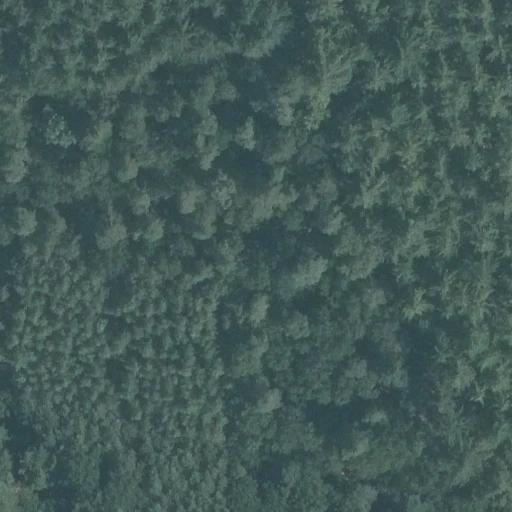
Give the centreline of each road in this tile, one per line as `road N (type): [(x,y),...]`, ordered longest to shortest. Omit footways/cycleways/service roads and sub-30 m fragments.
road 1 (track): [(296,0),(489,511)]
road 2 (track): [(0,113),(299,0)]
